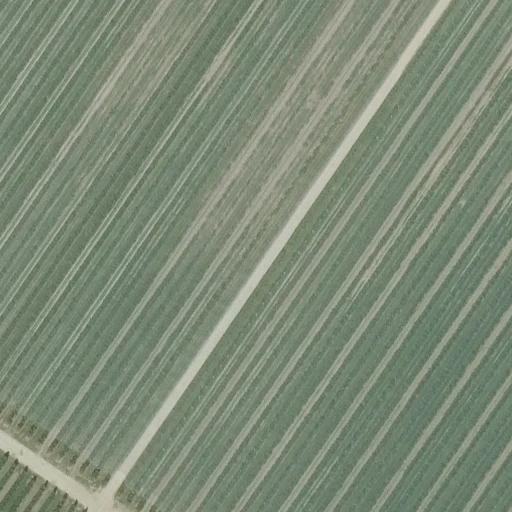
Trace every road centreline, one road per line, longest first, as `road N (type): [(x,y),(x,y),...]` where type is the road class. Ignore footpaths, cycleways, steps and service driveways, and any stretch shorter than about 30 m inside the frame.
road 1 (track): [(445,0),(92,511)]
road 2 (track): [(0,442),(101,511)]
